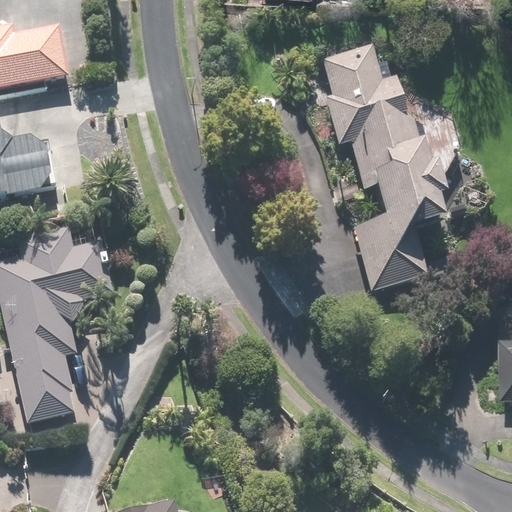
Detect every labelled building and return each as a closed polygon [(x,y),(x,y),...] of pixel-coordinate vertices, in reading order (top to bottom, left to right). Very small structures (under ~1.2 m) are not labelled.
[(0,94),(67,83),(58,31),(13,39),(11,30),(0,31),(0,94)] [(351,233),(368,298),(424,283),(412,238),(439,231),(433,210),(441,208),(431,173),(424,175),(418,152),(416,152),(409,129),(399,111),(392,85),(379,89),(369,52),(319,66),(329,102),(323,103),(336,152),(349,149),(362,198),(372,195),(380,226),(351,233)] [(0,205),(3,205),(3,208),(37,202),(48,187),(43,159),(27,147),(10,151),(0,145),(0,205)] [(66,235),(15,246),(18,262),(0,266),(0,314),(26,429),(73,418),(69,398),(73,398),(65,362),(76,359),(70,333),(84,306),(110,301),(99,248),(71,255),(66,235)] [(511,323),(502,323),(501,408),(511,408),(511,323)]
